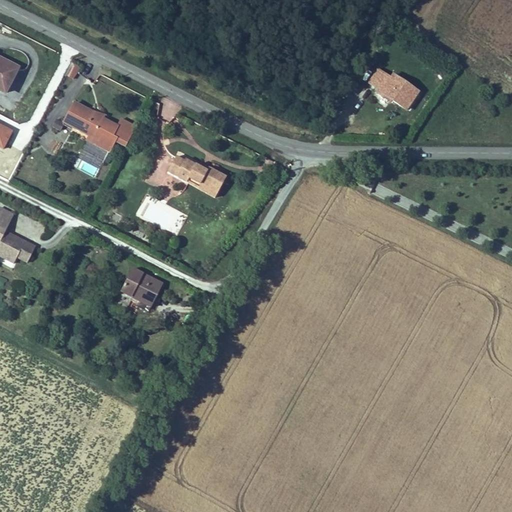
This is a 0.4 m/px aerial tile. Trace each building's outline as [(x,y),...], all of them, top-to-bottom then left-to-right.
[(65,76),(76,79),(80,65),(70,61),(65,76)] [(0,103),(12,78),(0,71),(0,103)] [(402,117),(415,98),(388,79),(385,83),(372,75),(365,87),(378,95),(376,100),(402,117)] [(120,157),(130,137),(113,128),(110,136),(97,130),(96,128),(88,128),(88,123),(69,113),(58,135),(81,147),(84,148),(82,152),(102,162),(108,151),(120,157)] [(215,199),(220,189),(202,180),(200,183),(192,179),(179,172),(178,174),(170,170),(161,185),(192,201),(194,197),(203,202),(207,194),(215,199)] [(375,185),(372,195),(388,199),(390,189),(375,185)] [(210,210),(215,199),(207,194),(203,202),(194,197),(192,201),(210,210)] [(0,243),(0,238),(6,226),(0,222),(0,269),(8,274),(11,268),(20,273),(28,258),(12,250),(9,255),(1,251),(2,248),(1,244),(0,243)] [(111,236),(123,242),(127,234),(115,228),(111,236)] [(12,250),(1,244),(2,248),(1,251),(9,255),(12,250)] [(145,320),(157,297),(127,282),(115,305),(145,320)]
